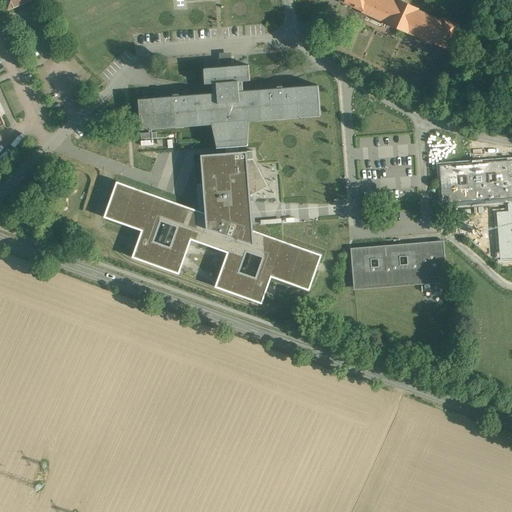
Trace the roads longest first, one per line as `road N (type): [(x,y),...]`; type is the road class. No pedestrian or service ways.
road 1 (tertiary): [(0,239),(511,421)]
road 2 (residential): [(297,41),(144,59),(0,194)]
road 3 (residential): [(511,288),(433,217),(419,118)]
road 4 (residential): [(419,118),(297,41)]
